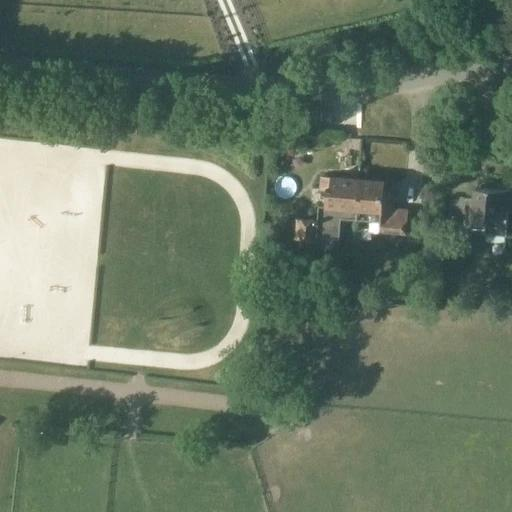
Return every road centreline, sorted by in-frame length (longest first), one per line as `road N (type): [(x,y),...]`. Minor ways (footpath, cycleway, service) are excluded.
road 1 (unclassified): [(511,70),(282,87),(0,66)]
road 2 (track): [(86,352),(186,363),(213,358),(241,326),(247,271),(245,207),(221,175),(105,158)]
